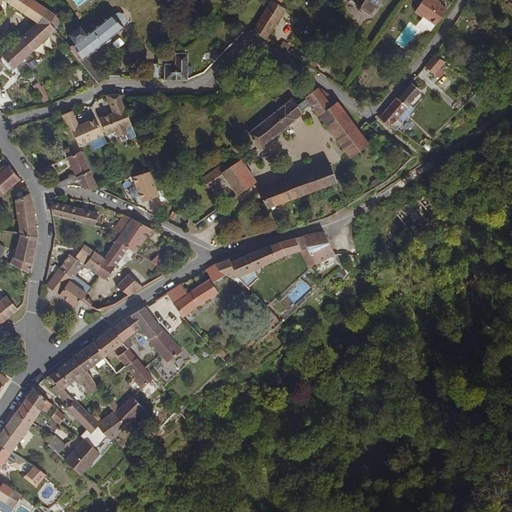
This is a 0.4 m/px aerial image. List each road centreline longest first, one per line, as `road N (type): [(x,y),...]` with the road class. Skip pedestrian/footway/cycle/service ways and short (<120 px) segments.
road 1 (residential): [(0,124),(109,88),(195,84),(250,44),(368,112),(393,96),(461,0)]
road 2 (residential): [(211,257),(369,207),(511,103)]
road 3 (residential): [(47,359),(211,257)]
road 4 (residential): [(36,190),(104,200),(211,257)]
road 5 (residential): [(36,190),(45,233),(34,332)]
